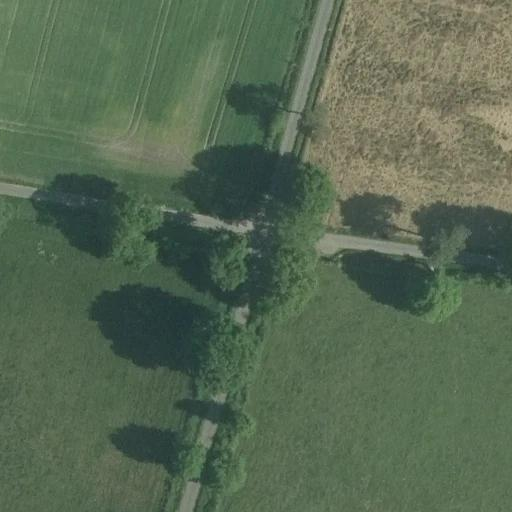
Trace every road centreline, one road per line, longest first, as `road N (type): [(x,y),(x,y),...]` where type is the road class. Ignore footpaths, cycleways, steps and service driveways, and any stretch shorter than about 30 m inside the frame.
road 1 (unclassified): [(182,511),(263,232)]
road 2 (unclassified): [(263,232),(0,189)]
road 3 (unclassified): [(511,265),(263,232)]
road 4 (unclassified): [(263,232),(328,0)]
